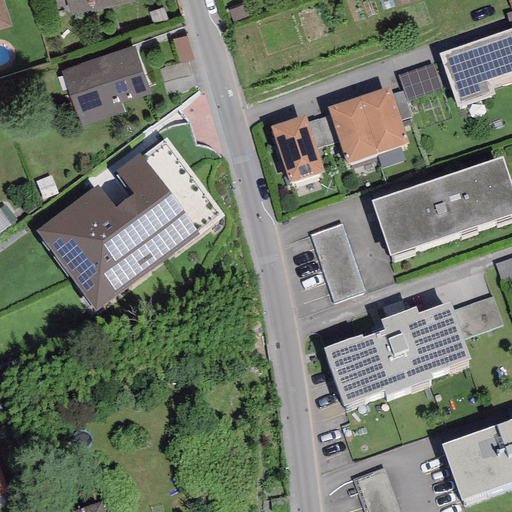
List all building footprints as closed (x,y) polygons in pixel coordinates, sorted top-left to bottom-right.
[(0,0),(0,25),(12,22),(4,0),(0,0)] [(66,0),(71,14),(118,0),(66,0)] [(511,31),(439,57),(458,111),(494,98),(490,87),(511,79),(511,31)] [(134,40),(61,66),(82,124),(125,108),(121,98),(151,88),(134,40)] [(359,102),(377,157),(407,147),(389,92),(359,102)] [(377,157),(359,102),(328,112),(346,167),(377,157)] [(305,120),(270,131),(289,187),(323,176),(305,120)] [(167,141),(35,234),(93,316),(223,220),(167,141)] [(511,190),(502,161),(371,206),(390,260),(511,218),(511,190)] [(0,239),(23,230),(15,208),(0,213),(0,239)] [(334,300),(365,293),(352,226),(320,233),(334,300)] [(509,284),(511,282),(511,261),(502,265),(509,284)] [(362,340),(323,354),(343,410),(383,396),(385,400),(432,383),(430,379),(470,364),(450,307),(418,319),(416,312),(380,325),(384,334),(363,342),(362,340)] [(511,425),(443,450),(463,505),(511,487),(511,425)] [(404,511),(392,471),(362,480),(371,511),(404,511)]
